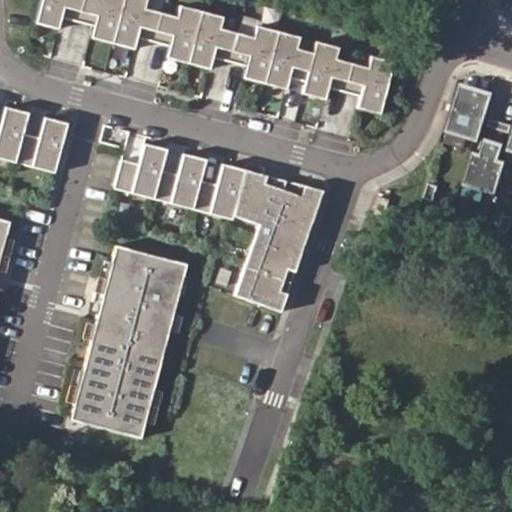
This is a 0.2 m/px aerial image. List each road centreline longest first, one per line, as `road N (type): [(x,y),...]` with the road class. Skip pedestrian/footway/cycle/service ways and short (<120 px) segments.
road 1 (residential): [(359,167),(52,87),(7,65),(0,40)]
road 2 (residential): [(359,167),(243,484)]
road 3 (residential): [(452,30),(415,127),(394,152),(359,167)]
